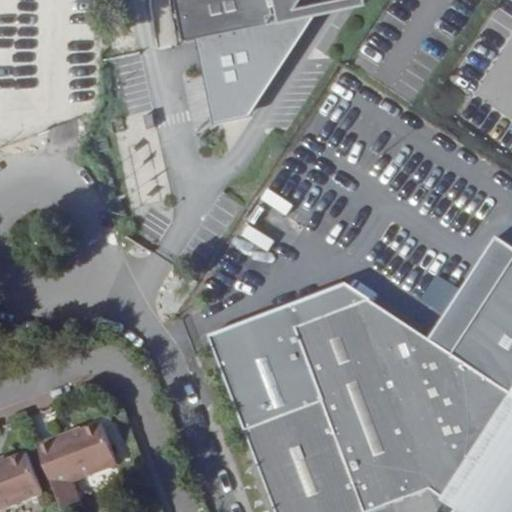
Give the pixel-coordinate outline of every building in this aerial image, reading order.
[(174,0),(181,33),(199,29),(216,111),(248,104),(316,0),(174,0)] [(152,108),(141,110),(130,54),(112,58),(123,115),(112,118),(129,207),(169,200),(152,108)] [(340,226),(316,234),(325,258),(349,249),(340,226)] [(247,429),(277,511),(374,511),(432,490),(465,511),(511,511),(511,391),(452,353),(437,360),(433,346),(366,301),(298,327),(325,400),(247,429)] [(39,446),(63,511),(65,511),(82,506),(73,483),(117,466),(102,427),(54,445),(53,441),(39,446)] [(0,511),(43,496),(28,454),(0,465),(0,511)]
